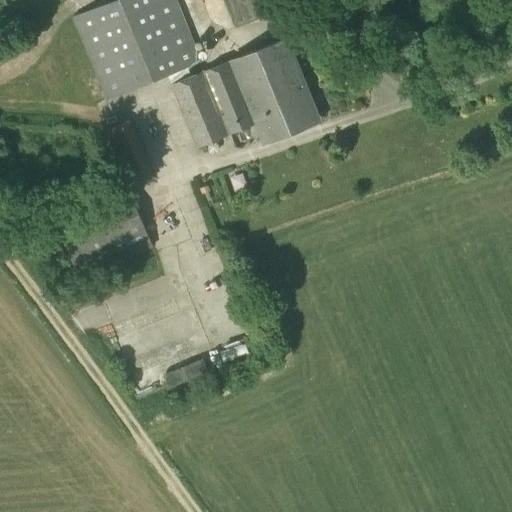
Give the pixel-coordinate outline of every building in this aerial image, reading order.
[(198,73),(195,64),(202,61),(176,0),(113,0),(73,16),(107,100),(168,75),(197,148),(258,123),(265,140),(317,119),(284,38),(232,60),(198,73)] [(130,189),(155,179),(130,120),(105,130),(130,189)] [(79,278),(153,247),(130,192),(56,222),(79,278)] [(247,339),(224,348),(228,358),(251,348),(247,339)] [(190,363),(165,371),(170,384),(194,376),(190,363)]
